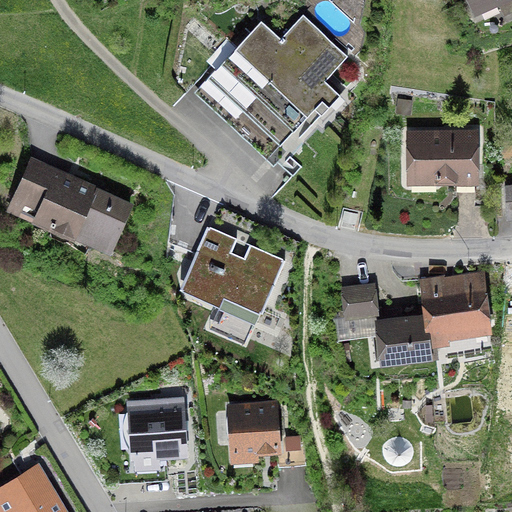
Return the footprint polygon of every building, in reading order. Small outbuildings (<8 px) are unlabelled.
[(511,0),(466,0),(472,13),(497,1),(502,11),(511,6),(511,0)] [(297,139),(319,116),(339,95),(323,81),(345,57),(301,15),(279,39),(259,21),(196,89),(290,177),(300,168),(289,158),(302,144),(297,139)] [(453,191),(455,191),(474,191),(473,134),(407,135),(407,175),(434,175),(434,181),(453,181),(453,191)] [(90,191),(73,183),(71,186),(62,182),(64,179),(29,163),(16,192),(42,203),(35,219),(72,236),(75,231),(91,238),(89,244),(108,252),(128,207),(110,200),(111,198),(91,189),(90,191)] [(511,185),(503,187),(506,217),(511,216),(511,185)] [(342,219),(355,223),(357,215),(344,211),(342,219)] [(260,311),(282,262),(248,247),(240,264),(226,257),(233,240),(205,228),(183,278),(260,311)] [(422,317),(425,342),(432,341),(448,339),(447,333),(489,327),(483,284),(443,289),(442,277),(417,280),(422,317)] [(345,317),(375,313),(371,286),(341,290),(345,317)] [(425,342),(422,317),(375,323),(380,363),(434,356),(432,341),(425,342)] [(183,453),(181,422),(180,402),(129,406),(132,456),(183,453)] [(275,450),(276,465),(304,463),(301,434),(275,437),(273,405),(228,409),(231,454),(275,450)] [(60,511),(35,469),(0,489),(0,511),(60,511)]
